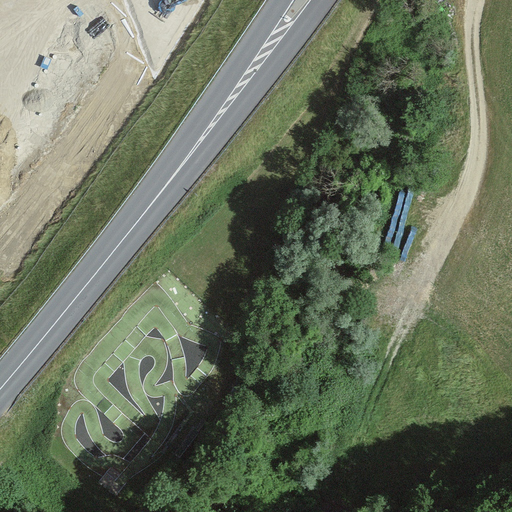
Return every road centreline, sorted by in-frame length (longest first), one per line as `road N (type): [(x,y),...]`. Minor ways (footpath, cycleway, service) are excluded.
road 1 (tertiary): [(0,395),(162,196),(305,0)]
road 2 (track): [(473,0),(466,35),(479,120),(470,186),(387,352)]
